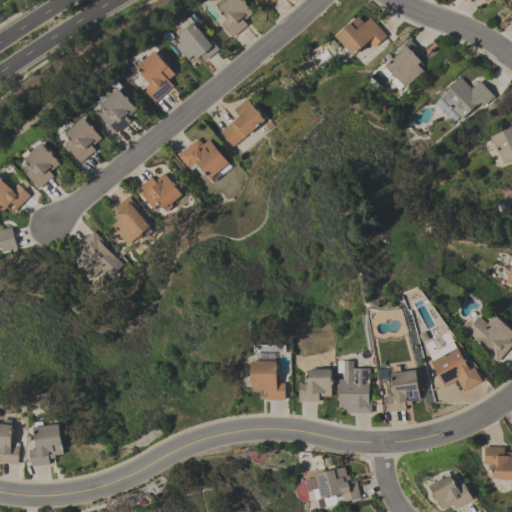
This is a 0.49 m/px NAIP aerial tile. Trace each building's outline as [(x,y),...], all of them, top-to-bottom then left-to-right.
[(244,20),(247,24),(232,37),(221,24),(227,18),(216,5),(221,0),(223,0),(224,1),(225,0),(245,0),(246,1),(246,4),(253,12),(244,20)] [(387,36),(374,47),(368,41),(352,55),(352,54),(348,57),(343,51),(346,47),(345,47),(342,43),(341,41),(336,36),(358,16),(364,23),(370,17),(387,36)] [(205,61),(200,55),(197,58),(193,54),(187,60),(171,41),(182,32),(178,24),(190,18),(195,26),(196,25),(206,37),(208,36),(219,49),(205,61)] [(404,87),(403,85),(397,90),(390,82),(395,78),(391,74),(392,73),(385,65),(399,52),(398,50),(410,39),(421,53),(417,57),(421,61),(417,64),(422,70),(404,87)] [(175,74),(168,80),(174,86),(155,102),(143,88),(150,83),(136,66),(137,66),(134,62),(141,56),(144,60),(155,50),(175,74)] [(461,77),(471,88),(479,80),(494,96),(483,106),(479,102),(460,119),(440,97),(461,77)] [(127,117),(131,121),(115,134),(100,115),(106,110),(99,101),(106,95),(107,97),(119,88),(125,95),(126,95),(130,98),(129,101),(136,109),(127,117)] [(232,146),(220,131),(232,121),(233,122),(236,119),(236,118),(239,116),(233,109),(247,98),(256,110),(257,110),(260,113),(259,115),(264,120),(232,146)] [(71,139),(64,130),(71,124),(73,127),(85,117),(90,124),(92,124),(95,128),(95,129),(102,138),(92,146),(96,150),(80,163),(65,143),(71,139)] [(511,126),(511,160),(503,164),(496,151),(498,150),(494,141),(492,141),(490,137),(511,126)] [(228,163),(231,167),(213,182),(196,161),(188,168),(177,155),(198,138),(203,144),(209,139),(228,163)] [(23,169),(30,164),(23,155),(30,150),(31,152),(43,143),(48,149),(50,149),(54,153),(53,155),(60,164),(50,172),(54,176),(38,188),(23,169)] [(171,182),(173,182),(176,185),(176,188),(182,195),(170,204),(172,206),(166,211),(163,208),(162,209),(158,203),(152,208),(136,188),(151,176),(154,180),(164,173),(171,182)] [(13,213),(7,207),(1,214),(0,213),(0,177),(12,189),(18,184),(30,195),(13,213)] [(111,226),(117,221),(114,217),(117,214),(116,213),(118,212),(114,208),(128,196),(139,209),(136,211),(149,226),(148,227),(151,231),(144,237),(142,234),(139,236),(137,236),(127,245),(111,226)] [(0,230),(12,227),(17,248),(12,250),(12,249),(2,252),(1,246),(0,246),(0,230)] [(101,269),(93,278),(69,254),(93,231),(104,242),(102,244),(122,264),(109,278),(101,269)] [(511,261),(502,283),(511,286),(511,261)] [(511,331),(511,337),(510,340),(511,341),(511,345),(497,362),(484,350),(485,348),(466,331),(479,316),(487,323),(494,315),(511,331)] [(463,391),(457,380),(444,387),(430,362),(432,361),(429,354),(453,341),(456,347),(457,347),(466,365),(467,365),(470,370),(475,367),(482,381),(463,391)] [(252,361),(278,361),(278,383),(285,383),(285,400),(261,400),(261,392),(252,392),(252,361)] [(299,401),(299,384),(308,384),(308,370),(315,370),(315,369),(332,369),(332,379),(333,379),(333,385),(331,385),(331,396),(319,396),(319,402),(299,401)] [(346,413),(346,408),(338,407),(338,391),(337,391),(337,384),(339,384),(339,380),(343,380),(343,370),(351,370),(351,369),(370,369),(369,398),(372,398),(372,413),(346,413)] [(416,370),(420,399),(411,401),(411,404),(405,405),(406,410),(388,412),(386,396),(394,394),(391,373),(416,370)] [(18,463),(0,462),(1,457),(0,456),(0,423),(4,424),(5,419),(13,420),(13,425),(15,425),(12,446),(20,447),(18,463)] [(64,453),(55,455),(55,457),(49,458),(50,464),(32,467),(30,450),(38,449),(35,427),(36,427),(35,423),(44,421),(44,426),(60,424),(64,453)] [(504,447),(504,452),(511,452),(511,479),(500,479),(500,478),(492,478),(492,464),(484,464),(484,446),(504,447)] [(344,467),(346,475),(349,475),(351,481),(356,480),(360,497),(339,502),(338,497),(342,496),(342,493),(315,499),(313,490),(308,491),(305,479),(315,476),(315,473),(344,467)] [(456,508),(453,503),(443,509),(437,499),(435,498),(433,494),(434,493),(429,485),(443,477),(444,478),(451,475),(457,487),(464,483),(473,499),(456,508)]
